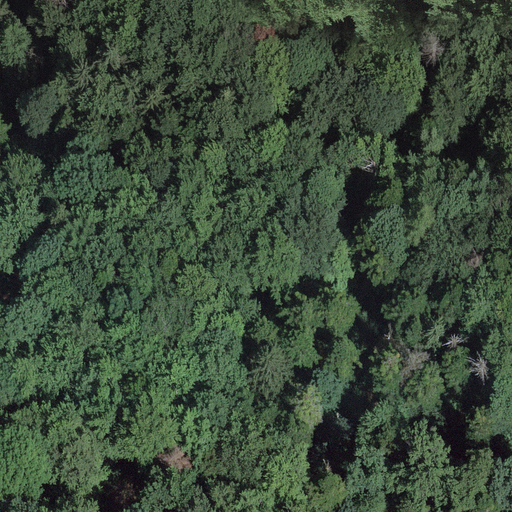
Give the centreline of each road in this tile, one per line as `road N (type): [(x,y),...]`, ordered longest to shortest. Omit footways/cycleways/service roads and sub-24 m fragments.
road 1 (track): [(0,320),(8,304),(64,274),(245,199),(265,179),(257,118),(132,88),(97,66),(85,37),(95,0)]
road 2 (track): [(356,511),(308,448),(221,393),(31,358),(3,344),(0,323)]
